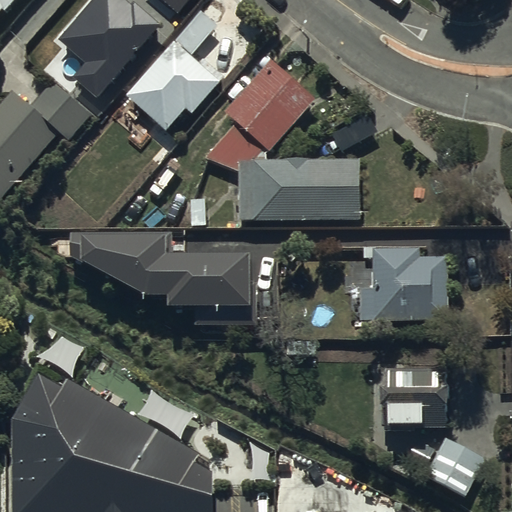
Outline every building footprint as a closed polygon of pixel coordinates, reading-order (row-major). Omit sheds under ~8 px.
[(0,0),(0,13),(9,21),(25,0),(0,0)] [(120,0),(105,0),(62,47),(91,74),(78,87),(97,105),(163,35),(136,9),(134,12),(120,0)] [(157,0),(182,19),(195,0),(157,0)] [(201,15),(125,103),(168,140),(188,116),(193,121),(225,84),(203,65),(200,70),(191,63),(219,30),(201,15)] [(240,168),(269,168),(268,159),(316,107),(270,68),(227,119),(237,127),(211,158),(241,179),(240,168)] [(14,98),(0,114),(0,210),(61,141),(71,149),(93,123),(54,89),(32,114),(14,98)] [(240,168),(241,179),(243,179),(244,200),(247,200),(248,229),(363,224),(361,166),(303,168),(302,162),(290,162),(290,167),(269,168),(240,168)] [(170,231),(70,231),(71,257),(144,294),(167,294),(167,305),(250,305),(250,253),(170,253),(170,231)] [(448,330),(446,267),(421,267),(421,255),(373,257),(374,297),(362,298),(363,333),(448,330)] [(19,423),(18,511),(212,511),(212,479),(191,467),(195,460),(72,389),(67,399),(41,384),(19,423)] [(400,404),(387,403),(386,439),(447,441),(449,386),(400,385),(400,404)] [(465,505),(487,463),(446,442),(425,484),(465,505)]
